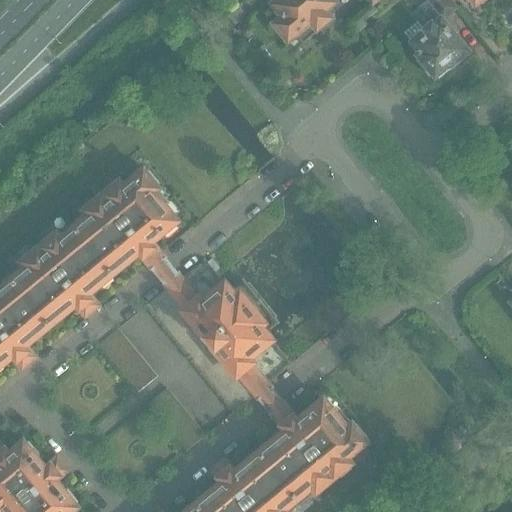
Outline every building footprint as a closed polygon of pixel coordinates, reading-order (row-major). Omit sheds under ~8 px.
[(325,10),(334,3),(331,0),(277,0),(273,4),(283,17),(276,23),(274,24),(288,41),(290,40),(290,39),(310,22),(316,29),(315,29),(317,31),(332,18),(331,16),(330,17),(325,10)] [(448,30),(451,27),(444,18),(455,8),(449,1),(448,0),(427,0),(410,14),(416,21),(403,32),(412,42),(409,45),(421,59),(418,61),(417,61),(429,76),(430,75),(432,73),(439,80),(468,57),(464,52),(466,50),(454,36),(454,35),(454,34),(452,34),(448,30)] [(362,19),(355,25),(359,31),(366,25),(362,19)] [(51,329),(48,326),(51,324),(54,327),(67,316),(64,313),(71,307),(72,307),(75,305),(85,317),(99,306),(93,299),(89,294),(92,291),(91,291),(99,285),(101,288),(114,277),(112,274),(114,272),(117,275),(130,264),(127,261),(135,255),(135,256),(138,253),(148,265),(162,254),(152,242),(155,240),(154,239),(162,233),(164,236),(177,225),(175,222),(177,221),(153,192),(157,189),(157,190),(158,189),(156,186),(159,184),(149,171),(146,173),(144,171),(142,172),(143,172),(141,174),(140,174),(124,188),(121,184),(122,183),(120,182),(118,184),(115,180),(103,191),(106,194),(100,199),(97,195),(84,206),(87,209),(86,210),(90,216),(61,239),(57,234),(55,235),(52,232),(40,242),(42,246),(37,250),(34,247),(21,257),(24,261),(23,262),(27,267),(0,289),(0,370),(3,368),(1,365),(8,358),(9,359),(12,357),(22,369),(35,358),(26,346),(29,343),(28,343),(36,337),(38,340),(51,329)] [(292,365),(267,335),(270,332),(279,324),(243,280),(234,287),(230,290),(215,272),(219,269),(212,260),(208,263),(205,259),(183,277),(181,278),(181,277),(179,278),(179,279),(167,288),(146,306),(235,413),(269,385),(269,384),(277,378),(292,365)] [(118,329),(99,345),(138,393),(157,377),(118,329)] [(167,389),(148,405),(187,452),(206,437),(167,389)] [(284,511),(283,509),(312,486),(316,491),(318,490),(320,493),(333,483),(330,479),(336,475),(339,478),(352,468),(349,464),(351,462),(349,461),(346,458),(362,444),(364,442),(365,443),(366,442),(364,440),(367,437),(357,424),(354,426),(352,424),(350,425),(351,426),(348,428),(324,400),(322,401),(319,398),(306,409),(309,412),(307,413),(308,414),(302,419),(301,418),(297,420),(295,417),(288,408),(275,419),(282,428),(285,431),(282,433),(282,434),(275,440),(272,437),(259,448),(261,451),(259,453),(256,450),(243,461),(246,464),(238,470),(238,469),(235,472),(225,460),(211,471),(221,483),(218,486),(219,486),(211,492),(209,489),(196,500),(198,503),(196,505),(193,502),(181,511),(162,511),(161,511),(284,511)] [(70,511),(75,508),(76,509),(77,507),(75,505),(78,502),(67,489),(64,492),(58,484),(59,484),(56,481),(68,471),(57,457),(45,467),(43,464),(42,465),(36,457),(39,455),(28,442),(25,444),(24,443),(13,451),(10,453),(5,446),(4,448),(0,443),(0,511),(70,511)]
